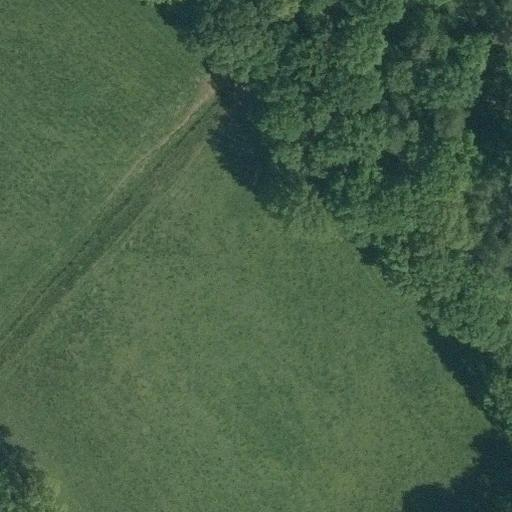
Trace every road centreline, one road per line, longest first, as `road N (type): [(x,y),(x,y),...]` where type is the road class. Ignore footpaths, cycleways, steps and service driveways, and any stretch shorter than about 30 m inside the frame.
road 1 (track): [(511,134),(386,55),(328,0)]
road 2 (track): [(511,68),(380,212)]
